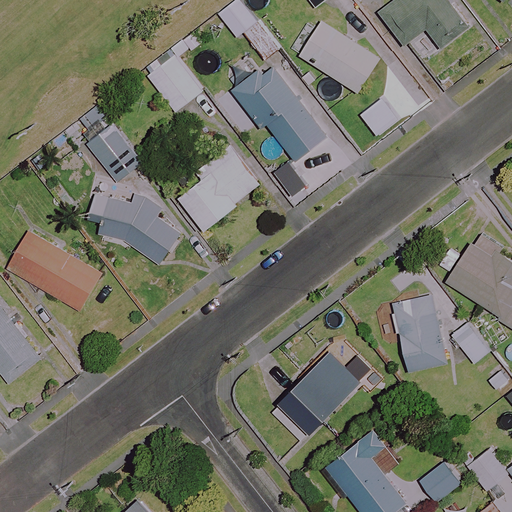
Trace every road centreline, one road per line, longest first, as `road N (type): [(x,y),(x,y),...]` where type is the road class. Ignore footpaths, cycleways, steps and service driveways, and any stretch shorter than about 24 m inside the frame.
road 1 (residential): [(511,95),(162,371)]
road 2 (residential): [(162,371),(0,493)]
road 3 (residential): [(272,511),(162,371)]
